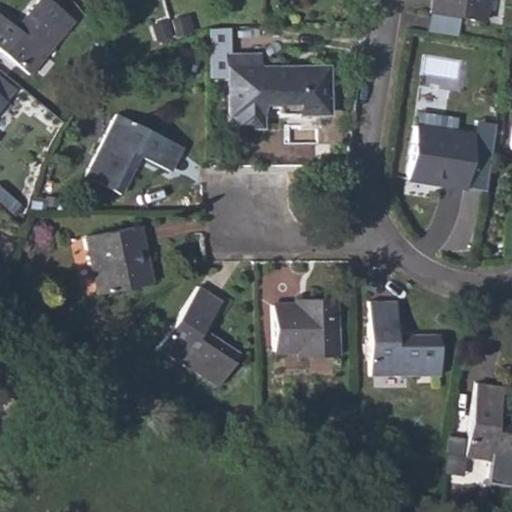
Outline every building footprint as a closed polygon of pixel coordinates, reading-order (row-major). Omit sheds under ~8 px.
[(0,53),(26,75),(70,22),(44,0),(35,0),(11,27),(0,17),(0,53)] [(511,0),(428,0),(426,13),(481,21),(484,0),(490,0),(511,2),(511,0)] [(276,113),(312,114),(311,104),(324,104),(324,68),(258,68),(257,56),(226,56),(226,114),(231,115),(231,126),(257,126),(258,105),(275,106),(276,113)] [(0,106),(4,102),(3,101),(15,87),(0,74),(0,106)] [(324,114),(324,104),(311,104),(312,114),(324,114)] [(414,111),(412,126),(451,132),(452,116),(414,111)] [(82,176),(119,196),(139,158),(168,173),(181,148),(114,115),(82,176)] [(470,135),(451,132),(412,126),(404,180),(462,189),(470,135)] [(82,236),(94,294),(146,285),(135,226),(82,236)] [(154,348),(212,387),(234,353),(199,330),(217,302),(194,287),(154,348)] [(293,350),(294,358),(332,356),(331,297),(293,297),(293,304),(268,304),(269,351),(293,350)] [(365,375),(435,376),(435,336),(393,334),(392,301),(364,302),(365,375)] [(472,382),(461,457),(492,462),(488,486),(511,489),(511,422),(495,420),(500,386),(472,382)]
